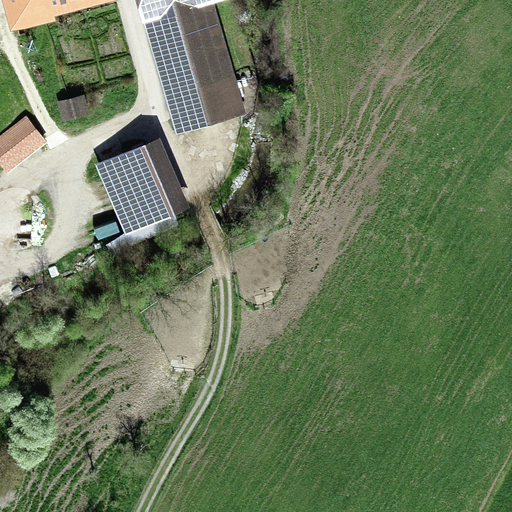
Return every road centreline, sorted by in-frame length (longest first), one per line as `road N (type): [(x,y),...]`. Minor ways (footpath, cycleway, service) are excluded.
road 1 (track): [(143,511),(222,352),(224,279),(197,203)]
road 2 (residential): [(130,0),(165,127),(197,203)]
